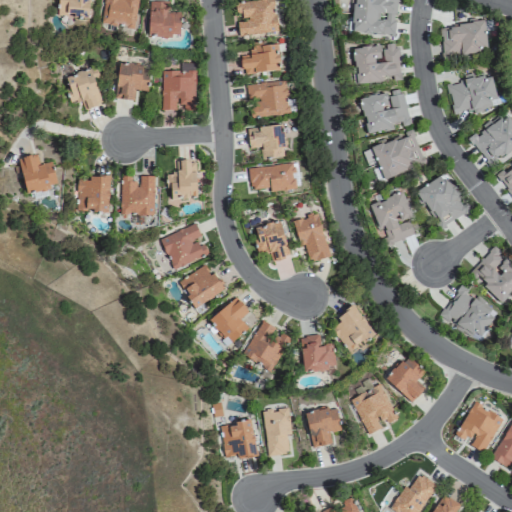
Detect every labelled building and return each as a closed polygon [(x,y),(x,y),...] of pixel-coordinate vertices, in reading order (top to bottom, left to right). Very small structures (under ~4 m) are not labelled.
[(55,0),(55,15),(87,17),(87,0),(55,0)] [(102,0),(99,24),(133,28),(137,0),(102,0)] [(258,0),(236,3),(238,21),(236,21),(237,36),(276,32),(272,0),(258,0)] [(352,0),(351,33),(368,33),(368,38),(394,39),(395,0),(352,0)] [(179,12),(168,12),(169,1),(148,1),(146,36),(178,37),(179,12)] [(486,47),(485,23),(447,24),(447,38),(440,39),(441,56),(475,55),(475,47),(486,47)] [(278,72),(277,45),(248,46),(248,55),(240,55),(241,73),(278,72)] [(354,84),(381,81),(380,76),(398,75),(395,45),(351,49),(354,84)] [(116,62),(113,99),(132,100),(133,90),(146,92),(148,65),(116,62)] [(160,110),(177,110),(177,108),(193,108),(193,62),(179,62),(179,71),(160,71),(160,110)] [(101,104),(92,79),(98,77),(94,67),(62,78),(71,103),(79,99),(83,110),(101,104)] [(498,104),(488,70),(463,77),(463,80),(444,85),(453,116),(498,104)] [(244,85),(246,99),(254,98),(255,107),(248,108),(249,118),(287,114),(284,81),(244,85)] [(409,124),(399,88),(387,91),(387,90),(357,99),(367,134),(400,124),(400,126),(409,124)] [(466,138),(489,166),(511,146),(511,123),(503,113),(476,136),(473,132),(466,138)] [(283,156),(281,126),(246,128),(247,148),(259,147),(260,158),(283,156)] [(380,178),(422,165),(412,133),(370,146),(380,178)] [(22,191),(54,188),(52,163),(34,165),(33,156),(18,157),(22,191)] [(194,160),(179,161),(180,172),(163,173),(164,188),(169,188),(169,200),(195,199),(194,160)] [(511,161),(494,173),(511,200),(511,161)] [(247,168),(249,190),(268,188),(268,192),(294,189),(291,163),(247,168)] [(416,189),(439,228),(467,211),(444,173),(416,189)] [(152,214),(152,176),(138,176),(138,184),(129,183),(130,176),(119,175),(118,214),(152,214)] [(108,176),(88,176),(88,181),(76,180),(75,210),(107,211),(108,176)] [(387,244),(413,235),(410,227),(400,230),(397,222),(412,216),(403,191),(368,204),(376,228),(381,227),(387,244)] [(326,257),(317,212),(306,215),(306,218),(292,220),(297,246),(304,245),(307,261),(326,257)] [(286,258),(280,221),(262,224),(263,227),(254,228),(256,242),(253,242),(255,254),(268,252),(269,261),(286,258)] [(199,236),(193,223),(158,239),(171,269),(207,254),(202,243),(195,247),(191,239),(199,236)] [(500,302),(511,290),(511,266),(492,247),(469,271),(500,302)] [(190,307),(223,291),(214,273),(208,275),(203,266),(177,279),(190,307)] [(495,308),(464,293),(466,289),(456,284),(440,320),(481,339),(495,308)] [(207,319),(228,344),(247,328),(238,318),(247,311),(235,297),(207,319)] [(373,334),(351,305),(335,317),(338,321),(329,328),(348,353),(373,334)] [(274,328),(260,320),(241,355),(270,371),(288,339),(273,331),(274,328)] [(298,337),(301,371),(334,367),(331,345),(318,346),(317,335),(298,337)] [(384,378),(409,403),(423,389),(414,380),(422,372),(406,355),(384,378)] [(380,428),(379,425),(394,418),(379,384),(349,398),(365,434),(380,428)] [(501,418),(472,401),(453,435),(482,452),(501,418)] [(304,413),(311,446),(330,442),(328,432),(339,430),(334,406),(304,413)] [(265,455),(289,453),(284,408),(260,411),(265,455)] [(511,465),(511,417),(488,458),(509,470),(511,465)] [(223,457),(235,455),(236,459),(255,456),(250,421),(218,425),(223,457)] [(388,509),(392,511),(417,511),(434,484),(416,473),(407,489),(402,486),(388,509)] [(453,511),(458,505),(441,494),(430,511),(453,511)] [(320,511),(358,511),(353,498),(334,506),(334,505),(320,511)]
